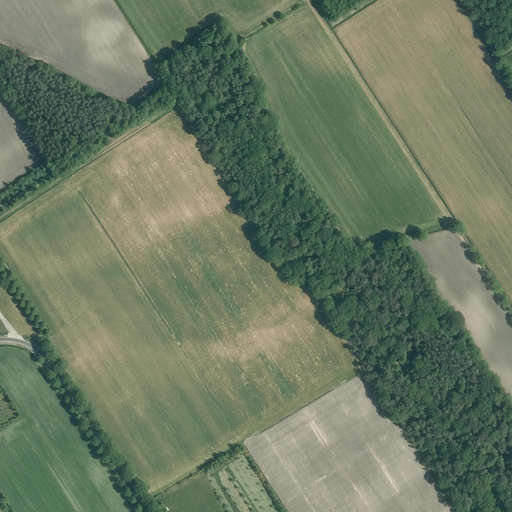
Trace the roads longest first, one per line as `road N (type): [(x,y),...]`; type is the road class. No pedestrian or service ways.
road 1 (track): [(310,0),(511,313)]
road 2 (unclassified): [(146,511),(49,362),(19,340),(0,339)]
